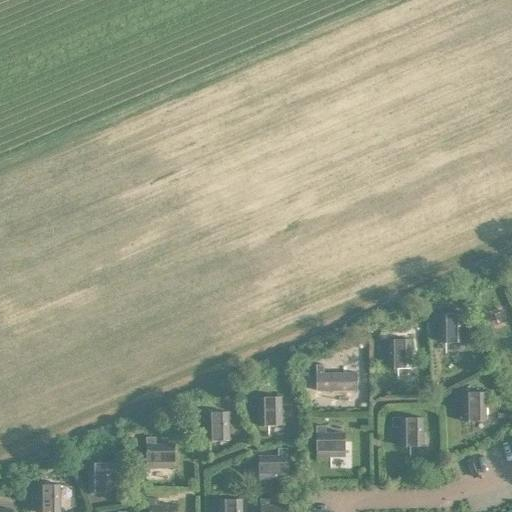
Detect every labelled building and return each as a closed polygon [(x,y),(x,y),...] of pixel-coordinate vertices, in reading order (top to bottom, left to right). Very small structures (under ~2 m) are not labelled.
[(511,275),(510,272),(503,275),(507,285),(511,282),(511,275)] [(459,340),(459,312),(427,312),(427,321),(434,321),(434,341),(442,341),(442,351),(454,351),(454,340),(459,340)] [(406,366),(406,337),(374,337),(375,347),(381,347),(382,367),(405,367),(405,366),(406,366)] [(311,363),(311,389),(328,389),(352,389),(352,371),(319,371),(319,363),(311,363)] [(481,419),(481,391),(449,391),(449,399),(457,399),(457,419),(481,419)] [(278,423),(277,395),(245,396),(245,404),(252,404),(253,424),(278,423)] [(225,438),(224,410),(193,411),(193,420),(200,420),(201,439),(225,438)] [(419,444),(418,416),(387,417),(387,425),(393,425),(394,445),(419,444)] [(311,424),(311,456),(340,456),(340,432),(321,432),(321,424),(311,424)] [(141,436),(141,467),(170,467),(170,442),(150,442),(150,435),(141,436)] [(254,453),(254,479),(283,478),(283,447),(272,447),(273,453),(254,453)] [(83,489),(107,490),(107,461),(76,460),(76,470),(83,470),(83,489)] [(24,483),(24,492),(31,492),(31,511),(40,511),(56,511),(56,483),(24,483)] [(172,511),(173,504),(153,503),(153,496),(143,496),(143,511),(172,511)] [(237,511),(237,497),(207,498),(207,507),(213,507),(212,511),(237,511)] [(255,497),(255,511),(283,511),(283,504),(264,504),(264,497),(255,497)]
